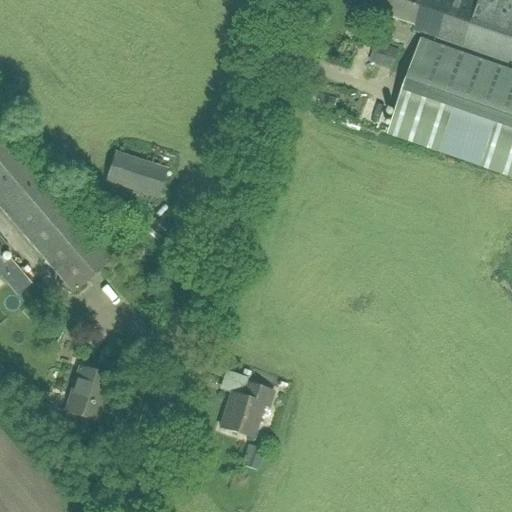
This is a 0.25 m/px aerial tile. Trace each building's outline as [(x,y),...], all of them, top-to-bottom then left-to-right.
[(413,32),(426,36),(424,41),(422,41),(387,136),(511,179),(511,0),(480,0),(479,3),(468,0),(384,0),(380,14),(415,27),(413,32)] [(0,210),(71,293),(111,259),(0,128),(0,210)] [(156,200),(165,171),(112,154),(103,183),(156,200)] [(0,276),(0,295),(1,296),(11,284),(0,276)] [(96,424),(110,379),(77,369),(63,414),(96,424)] [(266,407),(271,393),(245,385),(241,397),(230,394),(219,428),(251,438),(261,406),(266,407)] [(260,467),(266,450),(257,447),(251,464),(260,467)]
